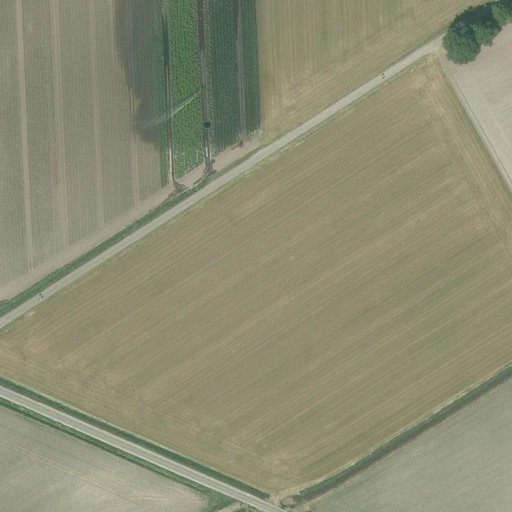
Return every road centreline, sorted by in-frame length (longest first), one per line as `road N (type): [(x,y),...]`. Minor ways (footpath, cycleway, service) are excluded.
road 1 (unclassified): [(0,322),(499,0)]
road 2 (unclassified): [(276,511),(0,391)]
